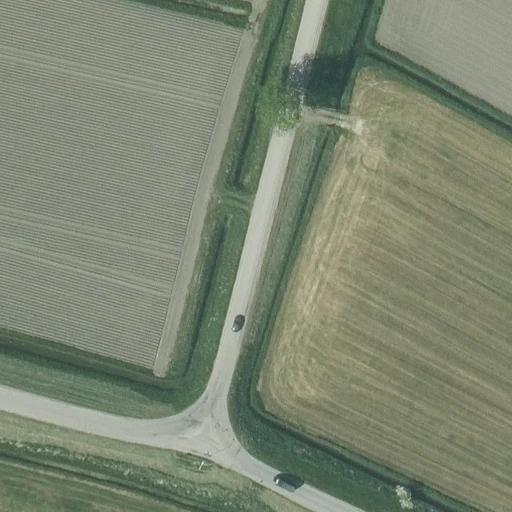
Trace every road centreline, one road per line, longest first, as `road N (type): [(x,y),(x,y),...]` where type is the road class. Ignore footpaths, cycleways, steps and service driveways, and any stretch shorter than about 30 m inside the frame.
road 1 (tertiary): [(201,445),(316,0)]
road 2 (tertiary): [(201,445),(0,396)]
road 3 (unclassified): [(342,511),(201,445)]
